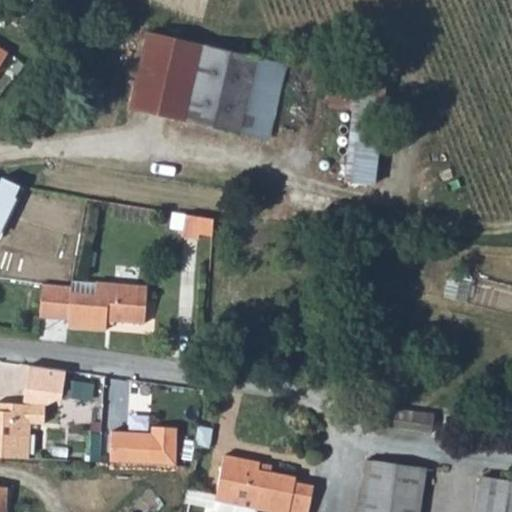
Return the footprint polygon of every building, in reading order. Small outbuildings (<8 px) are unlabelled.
[(130,111),(182,124),(200,48),(147,35),(130,111)] [(200,48),(182,124),(234,137),(252,59),(200,48)] [(252,59),(234,137),(266,144),(284,69),(252,59)] [(359,60),(359,76),(386,78),(387,61),(359,60)] [(299,128),(295,149),(373,166),(378,146),(299,128)] [(0,241),(22,195),(0,184),(0,241)] [(209,222),(179,216),(175,242),(192,244),(194,234),(208,239),(209,222)] [(0,269),(0,279),(24,283),(25,273),(0,269)] [(24,283),(0,279),(0,296),(21,300),(24,283)] [(45,286),(42,315),(70,315),(70,323),(110,325),(109,316),(146,319),(151,289),(74,282),(72,285),(45,286)] [(59,373),(22,367),(19,390),(56,396),(58,382),(59,373)] [(58,382),(56,396),(55,399),(84,403),(87,386),(58,382)] [(0,457),(17,458),(20,422),(36,423),(36,404),(0,401),(0,457)] [(402,407),(382,405),(379,426),(428,434),(431,414),(402,407)] [(112,432),(110,464),(176,468),(179,432),(153,428),(152,435),(112,432)] [(211,495),(209,509),(222,511),(250,511),(250,510),(260,511),(302,511),(306,488),(291,485),(291,477),(252,471),(251,464),(218,459),(211,495)] [(365,462),(356,511),(415,511),(421,473),(365,462)] [(511,511),(511,485),(479,480),(473,511),(511,511)] [(180,490),(175,511),(208,511),(209,509),(211,495),(180,490)]
